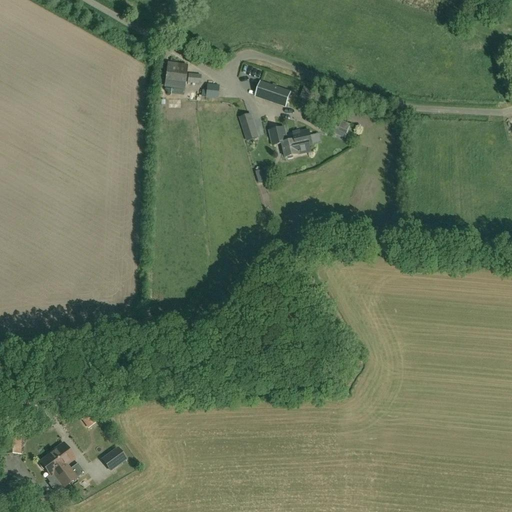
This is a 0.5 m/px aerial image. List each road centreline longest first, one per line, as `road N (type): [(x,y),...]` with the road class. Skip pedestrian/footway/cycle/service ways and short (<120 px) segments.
road 1 (unclassified): [(510,110),(395,105),(245,55),(209,71),(86,0)]
road 2 (track): [(61,404),(343,380),(349,350),(297,258)]
